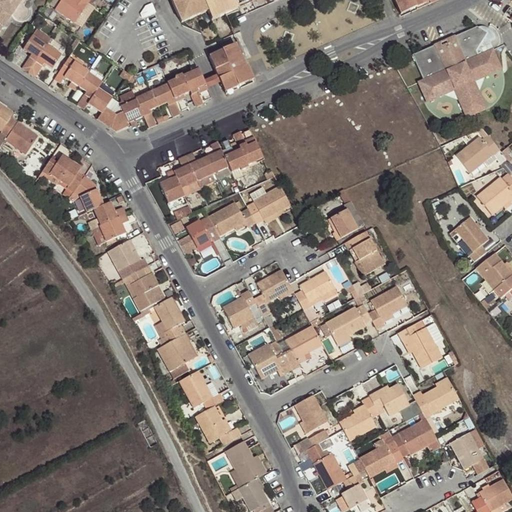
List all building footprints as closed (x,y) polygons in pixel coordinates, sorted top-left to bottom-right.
[(0,0),(0,36),(24,1),(22,0),(0,0)] [(60,0),(54,9),(74,23),(75,22),(82,27),(93,10),(86,5),(89,0),(60,0)] [(170,0),(181,23),(207,11),(202,0),(170,0)] [(202,0),(207,11),(211,20),(224,14),(225,17),(239,11),(233,0),(202,0)] [(233,0),(238,9),(257,0),(233,0)] [(396,0),(393,1),(400,15),(416,8),(417,10),(438,0),(396,0)] [(55,35),(59,29),(55,26),(51,33),(55,35)] [(414,56),(410,57),(421,81),(425,79),(426,80),(421,82),(422,82),(417,84),(425,104),(447,94),(452,87),(456,89),(455,97),(465,119),(484,110),(474,88),(467,84),(469,79),(477,81),(499,71),(491,52),(476,58),(474,53),(482,41),(487,44),(487,43),(494,41),(494,40),(494,39),(494,38),(493,38),(493,37),(493,36),(493,35),(492,35),(492,34),(491,34),(491,33),(490,33),(490,32),(489,32),(488,32),(487,32),(487,31),(486,31),(484,34),(475,28),(414,56)] [(36,29),(33,35),(47,45),(51,39),(36,29)] [(32,54),(22,68),(29,73),(48,45),(47,45),(33,35),(23,49),(32,54)] [(76,48),(81,41),(76,38),(72,45),(76,48)] [(474,53),(476,58),(491,52),(487,43),(487,44),(482,41),(474,53)] [(220,44),(213,47),(216,53),(209,56),(216,74),(220,83),(225,92),(254,80),(248,66),(246,67),(236,44),(222,50),(220,44)] [(29,73),(35,77),(44,64),(52,69),(62,55),(48,45),(29,73)] [(69,58),(54,80),(60,84),(64,78),(71,82),(78,87),(88,73),(88,71),(69,58)] [(198,69),(190,73),(202,102),(211,98),(207,89),(203,80),(198,69)] [(132,76),(123,70),(120,76),(125,80),(128,82),(132,76)] [(86,92),(76,106),(77,106),(83,110),(87,104),(98,88),(102,82),(88,73),(78,87),(86,92)] [(182,75),(175,78),(176,79),(183,94),(189,91),(196,107),(203,104),(202,102),(190,73),(183,76),(182,75)] [(203,80),(207,89),(220,83),(216,74),(203,80)] [(176,79),(167,83),(167,84),(174,99),(176,98),(182,111),(189,108),(183,94),(176,79)] [(472,83),(477,81),(469,79),(467,84),(474,88),(472,83)] [(68,86),(75,91),(78,87),(71,82),(68,86)] [(167,84),(152,91),(158,107),(167,103),(173,117),(180,114),(174,99),(167,84)] [(453,92),(455,97),(456,89),(452,87),(447,94),(453,92)] [(106,108),(113,98),(98,88),(87,104),(101,113),(97,119),(111,128),(117,115),(106,108)] [(158,107),(152,91),(135,98),(136,100),(142,116),(148,128),(156,125),(149,110),(158,107)] [(136,100),(135,98),(133,92),(116,99),(120,107),(136,100)] [(142,116),(136,100),(120,107),(122,112),(117,115),(111,128),(116,132),(129,126),(127,123),(130,122),(135,120),(142,116)] [(11,118),(14,113),(0,103),(0,129),(2,131),(11,118)] [(38,136),(11,118),(2,131),(1,132),(7,137),(5,140),(26,154),(38,136)] [(482,129),(477,132),(484,141),(488,137),(482,129)] [(251,132),(242,135),(254,163),(263,160),(251,132)] [(237,143),(231,146),(242,172),(248,169),(247,166),(254,163),(242,135),(241,133),(234,136),(237,143)] [(493,156),(499,151),(488,137),(484,141),(482,143),(479,139),(455,158),(469,175),(483,164),(493,156)] [(242,172),(231,146),(229,141),(219,145),(229,169),(234,182),(244,178),(242,172)] [(205,159),(213,176),(229,169),(219,145),(218,144),(211,147),(215,155),(205,159)] [(511,158),(504,150),(500,153),(507,161),(511,158)] [(186,157),(198,183),(206,179),(213,176),(205,159),(197,163),(193,154),(186,157)] [(59,180),(71,161),(62,155),(59,160),(57,163),(50,159),(42,171),(48,175),(49,174),(59,180)] [(10,156),(7,159),(13,165),(16,162),(10,156)] [(493,156),(483,164),(487,169),(497,160),(493,156)] [(186,157),(179,160),(183,169),(174,173),(181,190),(188,187),(198,183),(186,157)] [(81,168),(71,161),(59,180),(68,186),(66,188),(73,192),(81,180),(76,176),(78,173),(81,168)] [(42,171),(41,173),(56,185),(59,180),(49,174),(48,175),(42,171)] [(265,174),(268,181),(275,178),(271,171),(269,172),(265,174)] [(174,173),(173,172),(166,175),(169,181),(160,186),(169,205),(185,198),(181,190),(174,173)] [(511,199),(511,180),(508,175),(502,181),(501,179),(477,199),(492,217),(502,208),(511,199)] [(93,210),(103,205),(93,182),(84,176),(81,180),(73,192),(80,197),(87,213),(93,210)] [(206,179),(198,183),(200,188),(208,184),(206,179)] [(200,188),(198,183),(188,187),(190,193),(200,188)] [(254,204),(247,207),(248,210),(256,223),(256,224),(263,221),(283,210),(290,206),(280,187),(267,195),(262,188),(249,195),(254,204)] [(351,203),(344,191),(339,193),(346,206),(351,203)] [(188,205),(185,198),(169,205),(168,205),(171,213),(188,205)] [(511,199),(502,208),(505,211),(511,205),(511,199)] [(103,205),(93,210),(97,219),(100,226),(126,215),(123,207),(114,211),(110,202),(103,205)] [(364,227),(351,203),(346,206),(345,207),(347,211),(358,231),(364,227)] [(235,204),(209,218),(219,237),(234,229),(244,223),(246,227),(247,228),(256,223),(248,210),(241,214),(239,211),(235,204)] [(174,214),(177,222),(192,215),(189,207),(174,214)] [(285,213),(283,210),(263,221),(265,224),(285,213)] [(337,242),(358,231),(347,211),(330,220),(337,232),(333,235),(337,242)] [(100,226),(99,227),(106,243),(115,239),(126,234),(122,224),(129,221),(126,215),(100,226)] [(97,219),(88,223),(91,230),(93,230),(99,227),(100,226),(97,219)] [(469,256),(474,263),(486,253),(481,247),(488,242),(470,219),(455,231),(473,253),(469,256)] [(330,220),(326,222),(333,235),(337,232),(330,220)] [(199,222),(185,229),(197,250),(210,243),(211,245),(218,240),(209,224),(202,228),(199,222)] [(236,233),(246,227),(244,223),(234,229),(236,233)] [(106,243),(99,227),(93,230),(100,246),(106,243)] [(384,265),(366,233),(345,244),(349,251),(353,249),(367,275),(384,265)] [(135,251),(130,241),(127,243),(132,253),(135,251)] [(127,243),(108,253),(121,278),(123,281),(145,269),(135,251),(132,253),(127,243)] [(211,245),(210,243),(197,250),(198,252),(211,245)] [(363,277),(367,275),(353,249),(349,251),(363,277)] [(495,255),(477,269),(501,299),(509,293),(511,290),(511,275),(504,265),(495,255)] [(339,261),(330,265),(339,283),(348,278),(339,261)] [(158,287),(148,267),(145,269),(123,281),(124,284),(140,313),(161,301),(154,289),(158,287)] [(292,290),(289,285),(282,271),(257,285),(262,296),(267,304),(278,298),(292,290)] [(295,297),(303,311),(303,312),(308,309),(311,307),(309,304),(335,290),(326,273),(299,287),(302,293),(295,297)] [(121,278),(110,284),(112,287),(123,281),(121,278)] [(123,281),(112,287),(114,290),(124,284),(123,281)] [(154,289),(161,301),(164,299),(158,287),(154,289)] [(372,322),(376,331),(385,326),(384,324),(382,321),(392,315),(408,306),(397,288),(370,303),(376,312),(368,316),(372,322)] [(293,293),(292,290),(278,298),(280,301),(293,293)] [(338,295),(335,290),(309,304),(311,307),(323,301),(324,302),(338,295)] [(354,299),(358,297),(354,290),(350,293),(354,299)] [(254,301),(249,292),(241,296),(242,298),(222,309),(234,331),(243,326),(254,320),(249,310),(256,306),(254,301)] [(254,301),(256,306),(259,311),(263,318),(271,315),(265,305),(261,297),(254,301)] [(363,306),(358,297),(354,299),(359,309),(363,306)] [(185,323),(171,299),(155,308),(163,322),(168,331),(163,334),(168,344),(185,335),(186,334),(181,325),(185,323)] [(485,300),(480,303),(486,311),(496,303),(494,301),(488,305),(485,300)] [(368,316),(363,306),(359,309),(356,310),(355,308),(325,325),(335,344),(349,336),(366,327),(365,326),(372,322),(368,316)] [(149,310),(131,320),(134,323),(151,314),(149,310)] [(260,322),(264,320),(263,318),(259,311),(256,313),(260,322)] [(310,312),(304,314),(310,324),(315,321),(310,312)] [(395,319),(392,315),(382,321),(384,324),(395,319)] [(315,321),(310,324),(312,328),(320,323),(318,319),(315,321)] [(258,327),(254,320),(243,326),(247,334),(258,327)] [(168,331),(163,322),(155,327),(160,336),(163,334),(168,331)] [(425,328),(422,322),(413,326),(417,333),(425,328)] [(413,326),(398,334),(403,342),(405,341),(412,354),(422,370),(442,359),(425,328),(417,333),(413,326)] [(289,350),(282,354),(291,371),(292,372),(300,368),(299,365),(296,360),(309,353),(322,346),(312,328),(285,342),(289,350)] [(168,344),(157,350),(170,374),(196,359),(187,344),(190,343),(185,335),(168,344)] [(335,344),(338,348),(352,340),(349,336),(335,344)] [(405,341),(403,342),(410,355),(412,354),(405,341)] [(187,344),(196,359),(198,358),(190,343),(187,344)] [(285,376),(292,372),(291,371),(282,354),(277,344),(270,347),(268,345),(248,356),(262,382),(282,370),(284,375),(285,376)] [(309,353),(296,360),(299,365),(312,358),(309,353)] [(435,374),(449,366),(445,358),(431,366),(435,374)] [(263,385),(284,375),(282,370),(262,382),(263,385)] [(206,387),(198,372),(180,382),(178,383),(180,386),(193,410),(203,405),(207,411),(214,407),(222,403),(218,395),(217,395),(212,398),(206,387)] [(449,382),(447,378),(434,384),(436,388),(449,382)] [(178,379),(167,385),(169,388),(178,383),(180,382),(178,379)] [(421,393),(413,397),(422,414),(425,419),(429,416),(442,409),(444,413),(461,404),(449,382),(436,388),(422,395),(421,393)] [(178,383),(169,388),(171,391),(180,386),(178,383)] [(212,398),(217,395),(211,385),(206,387),(212,398)] [(376,393),(369,397),(369,398),(376,411),(382,407),(388,418),(410,406),(398,385),(389,390),(377,396),(376,393)] [(387,387),(376,393),(377,396),(389,390),(387,387)] [(327,423),(313,397),(295,407),(303,422),(309,433),(327,423)] [(354,415),(339,423),(343,430),(350,442),(376,428),(372,420),(379,416),(376,411),(369,398),(362,402),(363,405),(365,410),(354,415)] [(352,412),(354,415),(365,410),(363,405),(352,412)] [(223,447),(241,437),(237,429),(232,432),(229,434),(222,421),(214,407),(207,411),(195,418),(210,444),(219,439),(223,447)] [(435,437),(439,434),(429,416),(425,419),(426,421),(435,437)] [(225,420),(222,421),(229,434),(232,432),(225,420)] [(392,439),(392,440),(394,443),(402,458),(409,455),(409,456),(423,450),(427,447),(437,442),(435,437),(426,421),(392,439)] [(309,433),(303,422),(299,424),(305,435),(309,433)] [(325,440),(329,437),(326,431),(309,440),(312,447),(322,442),(325,440)] [(388,432),(384,434),(389,442),(392,440),(392,439),(388,432)] [(478,476),(489,470),(469,434),(450,444),(464,470),(472,466),(478,476)] [(244,442),(225,452),(236,470),(244,487),(255,481),(258,479),(266,475),(260,464),(257,465),(253,459),(244,442)] [(312,447),(306,452),(327,491),(342,483),(347,480),(333,454),(330,456),(326,449),(322,442),(312,447)] [(431,454),(441,449),(437,442),(427,447),(431,454)] [(365,471),(370,479),(385,471),(386,471),(384,468),(395,461),(397,465),(404,461),(402,458),(394,443),(387,447),(386,445),(359,459),(365,471)] [(200,447),(204,456),(209,453),(205,445),(200,447)] [(423,450),(409,456),(412,461),(425,454),(423,450)] [(386,471),(385,471),(387,475),(399,468),(397,465),(395,461),(384,468),(386,471)] [(244,487),(236,470),(229,474),(238,490),(244,487)] [(359,474),(347,480),(342,483),(347,491),(342,494),(343,497),(350,511),(368,501),(360,486),(364,484),(359,474)] [(264,489),(258,479),(255,481),(261,490),(264,489)] [(261,490),(255,481),(244,487),(238,490),(237,490),(230,494),(236,504),(243,500),(249,511),(250,511),(269,503),(261,490)] [(490,511),(511,499),(511,497),(503,481),(478,494),(481,499),(471,504),(475,511),(490,511)] [(347,511),(350,511),(343,497),(336,501),(342,511),(347,511)]
